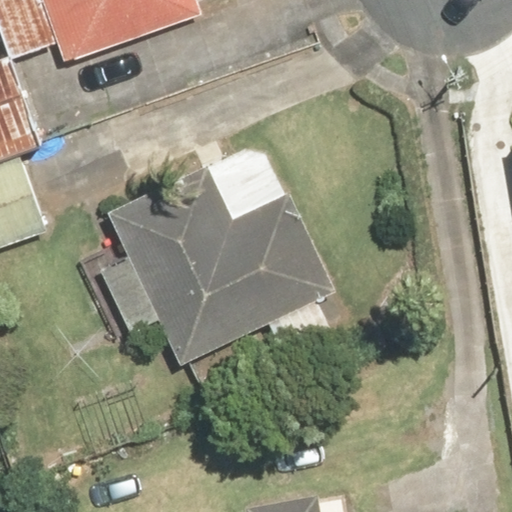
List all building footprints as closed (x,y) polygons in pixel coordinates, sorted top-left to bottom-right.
[(6,0),(22,53),(63,41),(68,57),(228,9),(225,0),(6,0)] [(17,50),(0,56),(0,151),(48,134),(17,50)] [(106,271),(132,327),(175,307),(200,359),(354,287),(276,123),(117,199),(143,254),(106,271)] [(34,155),(0,167),(0,244),(59,222),(34,155)] [(338,511),(333,479),(255,493),(258,511),(457,511),(456,505),(414,511),(338,511)]
